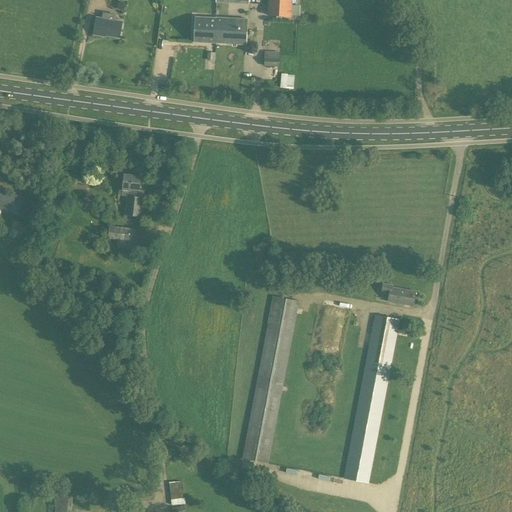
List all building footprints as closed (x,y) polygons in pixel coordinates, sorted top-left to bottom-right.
[(290,17),(291,0),(268,0),(267,16),(290,17)] [(103,12),(102,19),(96,18),(93,34),(105,36),(106,35),(119,38),(122,22),(114,21),(115,14),(103,12)] [(194,42),(216,43),(216,36),(215,36),(216,20),(216,19),(196,18),(194,42)] [(216,18),(216,19),(216,20),(215,36),(216,36),(216,43),(246,45),(247,19),(216,18)] [(278,67),(279,52),(264,52),(264,67),(278,67)] [(282,73),(280,87),(293,88),(294,75),(282,73)] [(139,190),(141,178),(124,176),(122,190),(130,191),(130,189),(139,190)] [(85,196),(87,187),(70,183),(68,193),(85,196)] [(0,209),(16,216),(23,198),(0,188),(0,209)] [(126,196),(138,197),(139,190),(130,189),(130,191),(122,190),(122,196),(126,197),(126,196)] [(141,218),(143,198),(138,197),(126,196),(126,197),(124,215),(141,218)] [(136,251),(139,230),(109,226),(108,239),(117,240),(116,249),(136,251)] [(383,283),(381,292),(390,294),(388,302),(407,306),(408,300),(413,301),(415,292),(393,288),(393,285),(383,283)] [(268,464),(299,301),(273,296),(242,459),(268,464)] [(368,484),(399,320),(374,315),(344,479),(368,484)] [(184,511),(181,480),(163,482),(166,511),(184,511)] [(57,493),(55,511),(70,511),(72,495),(57,493)]
